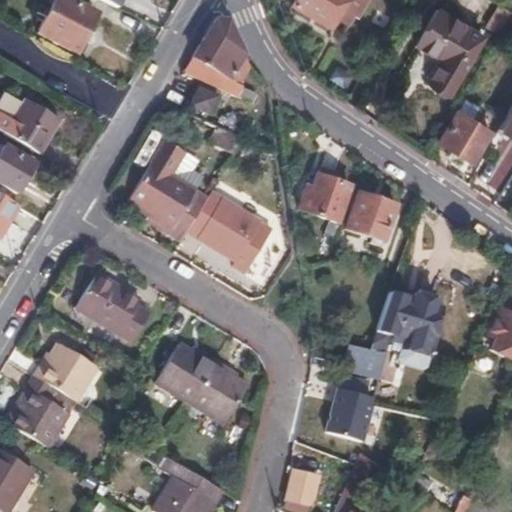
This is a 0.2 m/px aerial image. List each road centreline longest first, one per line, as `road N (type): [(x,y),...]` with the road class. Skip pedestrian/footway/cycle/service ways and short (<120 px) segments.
road 1 (residential): [(68,219),(291,353),(254,511)]
road 2 (residential): [(242,0),(251,33),(284,79),(511,241)]
road 3 (residential): [(132,112),(0,36)]
road 4 (residential): [(132,112),(200,0)]
road 5 (residential): [(0,330),(68,219)]
road 6 (residential): [(68,219),(132,112)]
